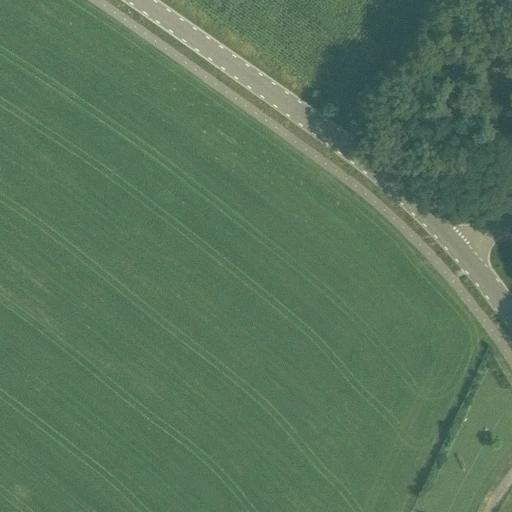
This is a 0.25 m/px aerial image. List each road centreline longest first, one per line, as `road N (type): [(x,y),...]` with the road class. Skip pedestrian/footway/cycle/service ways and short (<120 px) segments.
road 1 (tertiary): [(463,254),(359,159),(140,0)]
road 2 (unclassified): [(511,144),(478,0)]
